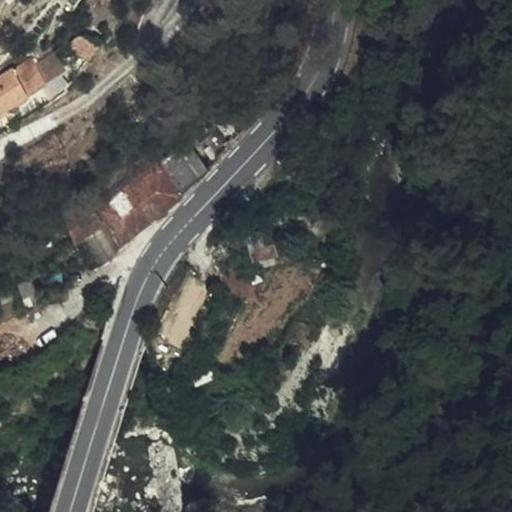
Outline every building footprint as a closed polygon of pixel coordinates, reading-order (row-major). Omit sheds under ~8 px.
[(53,76),(39,57),(1,77),(0,77),(0,105),(4,110),(53,76)] [(241,145),(242,147),(269,120),(256,102),(250,107),(226,125),(241,145)] [(218,161),(241,145),(226,125),(201,134),(218,161)] [(192,197),(218,171),(204,148),(175,167),(172,163),(162,170),(164,174),(113,208),(135,237),(192,197)] [(74,222),(93,243),(98,238),(97,237),(116,221),(102,205),(87,216),(85,213),(74,222)] [(287,254),(283,232),(260,237),(265,260),(287,254)]
